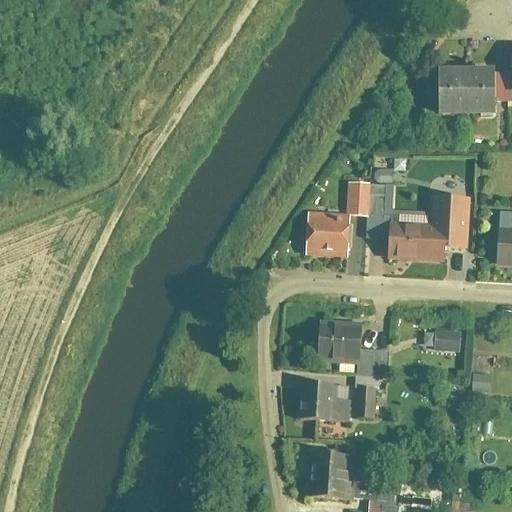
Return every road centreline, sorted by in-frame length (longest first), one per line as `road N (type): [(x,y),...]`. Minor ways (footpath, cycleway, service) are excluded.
road 1 (track): [(20,511),(57,349),(145,156),(257,0)]
road 2 (residential): [(275,511),(252,365),(276,287),(511,298)]
